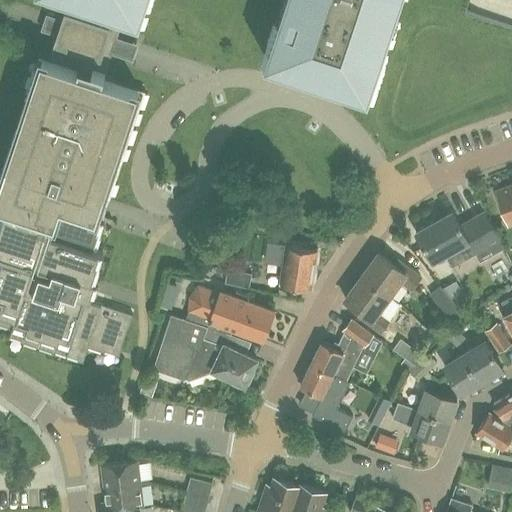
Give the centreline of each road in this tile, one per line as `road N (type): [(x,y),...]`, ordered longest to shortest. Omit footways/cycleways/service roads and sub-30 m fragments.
road 1 (residential): [(296,92),(233,75),(177,99),(141,152),(138,177),(151,206),(191,207),(206,192),(219,140),(257,105)]
road 2 (residential): [(256,450),(338,271),(366,233),(403,204)]
road 3 (residential): [(256,450),(129,432),(68,436)]
road 4 (residential): [(438,484),(256,450)]
road 5 (residential): [(403,204),(331,112),(296,92)]
